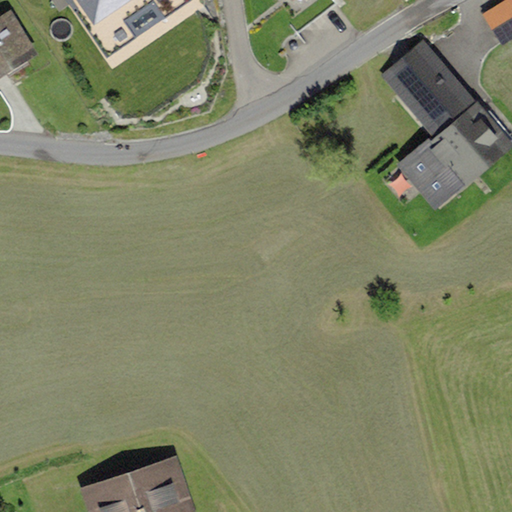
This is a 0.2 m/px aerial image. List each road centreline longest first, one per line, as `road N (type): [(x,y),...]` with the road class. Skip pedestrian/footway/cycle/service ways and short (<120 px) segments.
road 1 (residential): [(263,113),(184,148),(128,155),(0,144)]
road 2 (residential): [(444,0),(263,113)]
